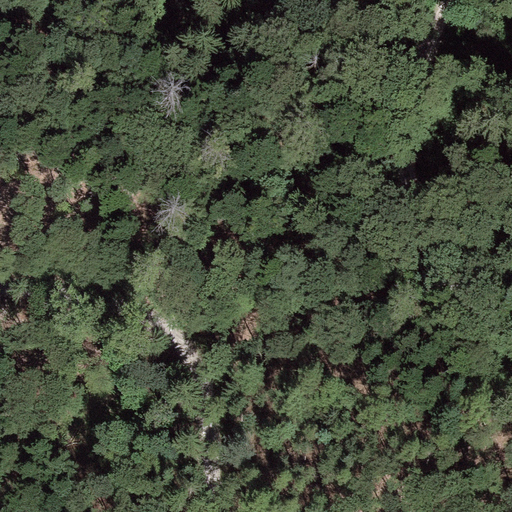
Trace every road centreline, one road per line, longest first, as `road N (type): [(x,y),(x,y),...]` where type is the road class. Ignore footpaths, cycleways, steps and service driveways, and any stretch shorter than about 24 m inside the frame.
road 1 (track): [(445,0),(408,94),(411,195),(444,287),(465,319),(511,358)]
road 2 (track): [(218,511),(192,372),(161,335),(116,309),(0,284)]
